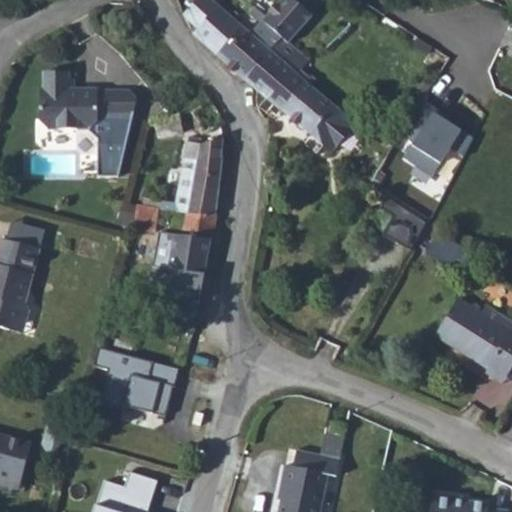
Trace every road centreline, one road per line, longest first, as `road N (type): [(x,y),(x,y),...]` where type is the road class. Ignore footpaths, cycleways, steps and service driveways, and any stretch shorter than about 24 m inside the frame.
road 1 (residential): [(157,0),(252,140),(231,291),(255,346)]
road 2 (residential): [(511,463),(255,346)]
road 3 (residential): [(255,346),(199,511)]
